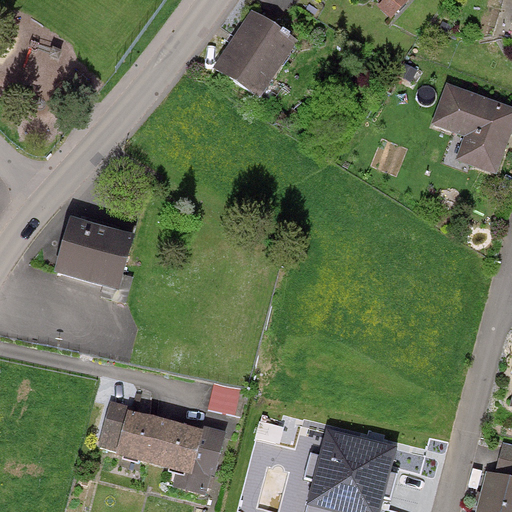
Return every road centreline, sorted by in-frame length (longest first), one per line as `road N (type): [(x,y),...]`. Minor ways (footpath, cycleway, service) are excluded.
road 1 (residential): [(47,201),(216,0)]
road 2 (residential): [(511,274),(445,511)]
